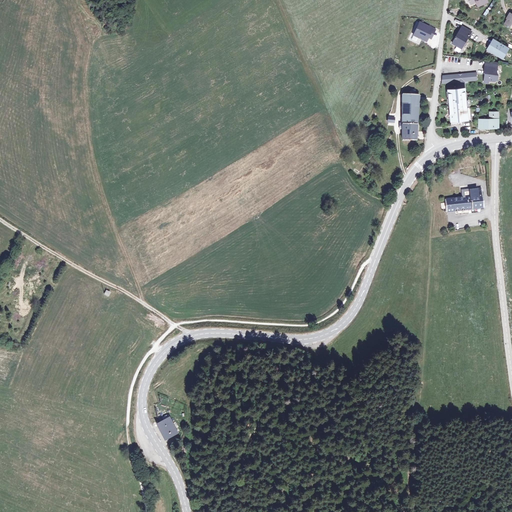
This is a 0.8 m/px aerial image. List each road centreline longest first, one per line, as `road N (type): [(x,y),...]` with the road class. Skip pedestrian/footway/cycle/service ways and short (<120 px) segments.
road 1 (secondary): [(376,257),(357,304),(330,332),(301,339),(204,333),(156,360),(143,388),(142,420),(172,468),(186,511)]
road 2 (track): [(376,257),(362,265),(338,310),(319,322),(191,321),(153,345),(127,404),(147,511)]
road 3 (track): [(77,0),(89,35),(85,93),(94,165),(145,304)]
road 4 (unclassified): [(511,377),(495,241),(495,137)]
road 5 (track): [(0,219),(192,336)]
road 6 (residential): [(434,151),(430,125),(446,0)]
road 7 (track): [(407,180),(398,94),(425,71),(437,71)]
